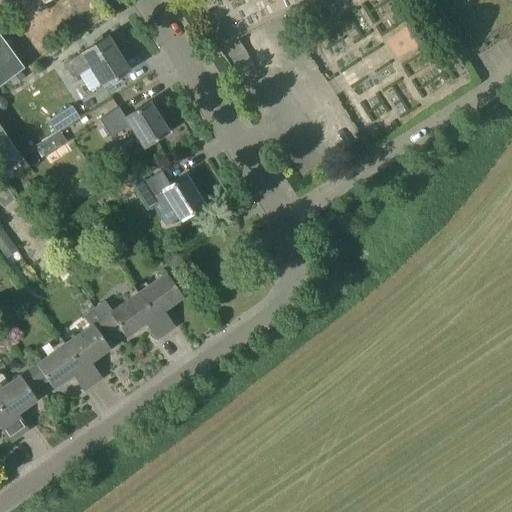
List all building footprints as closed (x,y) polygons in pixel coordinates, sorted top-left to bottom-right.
[(0,0),(0,86),(24,68),(0,36),(0,0)] [(128,71),(107,36),(80,52),(81,53),(64,64),(72,77),(90,67),(102,86),(128,71)] [(166,132),(148,103),(124,117),(118,107),(99,118),(110,137),(130,125),(143,147),(166,132)] [(51,119),(59,131),(79,118),(72,106),(51,119)] [(26,164),(0,127),(0,172),(5,179),(26,164)] [(35,143),(41,153),(61,142),(55,132),(35,143)] [(146,209),(152,205),(165,197),(180,220),(203,205),(184,175),(169,184),(160,171),(144,181),(140,174),(128,182),(146,209)] [(0,251),(12,242),(6,235),(0,239),(0,251)] [(137,293),(165,333),(174,326),(163,310),(182,297),(165,273),(137,293)] [(155,339),(165,333),(137,293),(111,311),(103,300),(93,307),(111,334),(119,328),(125,337),(144,323),(155,339)] [(103,340),(111,334),(93,307),(82,315),(90,326),(65,344),(92,384),(101,378),(90,362),(109,348),(103,340)] [(83,391),(92,384),(65,344),(28,370),(39,385),(46,380),(52,388),(70,374),(83,391)] [(30,391),(39,385),(28,370),(20,376),(1,389),(0,386),(0,407),(19,435),(28,429),(17,413),(36,400),(30,391)] [(0,428),(9,442),(19,435),(0,407),(0,428)]
